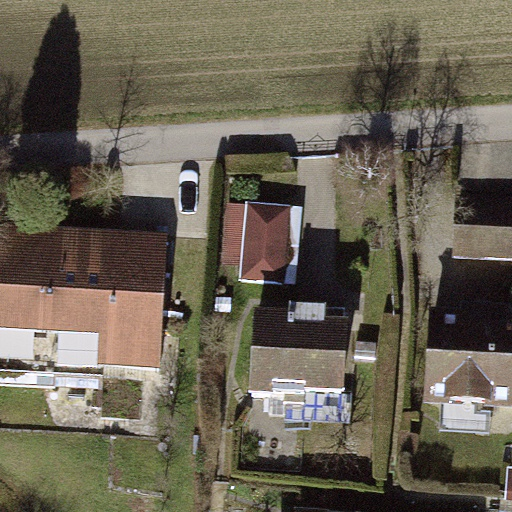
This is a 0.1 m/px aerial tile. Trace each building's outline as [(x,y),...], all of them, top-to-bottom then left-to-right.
[(446,247),(511,251),(511,205),(449,202),(446,247)] [(240,266),(272,269),(278,210),(246,206),(240,266)] [(111,245),(0,239),(0,330),(93,336),(92,365),(152,368),(160,236),(112,233),(111,245)] [(332,405),(337,325),(316,324),(317,308),(286,306),(285,317),(250,315),(246,392),(278,394),(278,402),(332,405)] [(455,318),(425,316),(420,397),(511,402),(511,390),(511,320),(497,320),(498,312),(455,310),(455,318)] [(502,491),(511,491),(511,470),(504,470),(502,491)]
